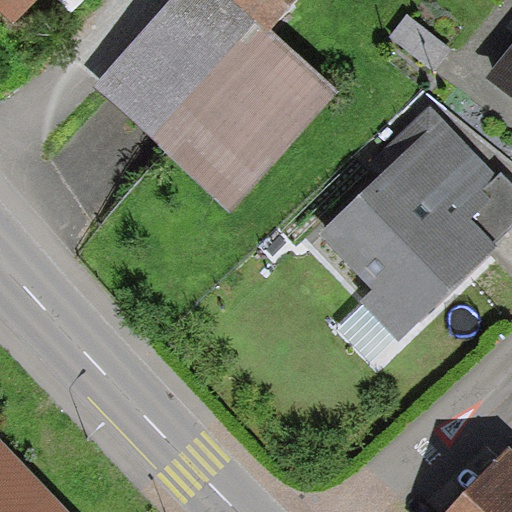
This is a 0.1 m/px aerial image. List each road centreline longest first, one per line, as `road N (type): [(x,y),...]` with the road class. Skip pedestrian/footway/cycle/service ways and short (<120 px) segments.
road 1 (primary): [(236,511),(0,256)]
road 2 (residential): [(363,511),(511,367)]
road 3 (unknown): [(0,136),(134,0)]
